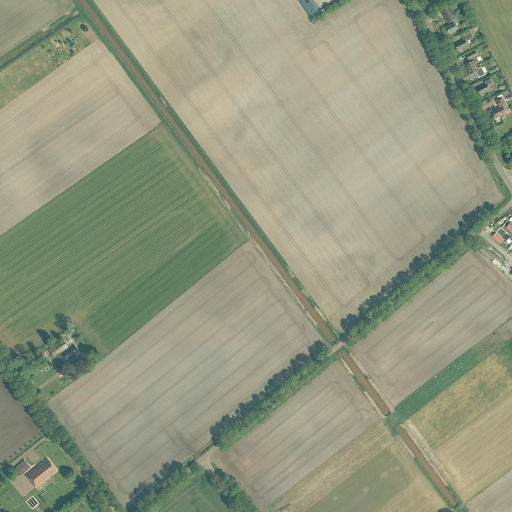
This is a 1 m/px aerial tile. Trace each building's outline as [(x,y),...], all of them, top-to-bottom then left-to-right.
[(299,0),(311,18),(321,12),(312,0),(299,0)] [(449,6),(441,10),(448,23),(449,23),(450,26),(447,28),(450,33),(458,30),(453,20),(456,19),(449,6)] [(471,34),(462,38),(464,41),(455,45),(459,51),(465,48),(465,49),(468,47),(466,42),(473,38),(471,34)] [(472,62),(466,65),(468,70),(476,66),(475,63),(479,61),(476,56),(478,55),(476,51),(466,56),(469,60),(471,59),(472,62)] [(478,74),(478,75),(479,78),(485,75),(481,67),(478,68),(476,66),(468,70),(471,75),(477,72),(478,74)] [(490,78),(484,82),(485,84),(477,88),(480,95),(486,92),(490,91),(487,85),(492,83),(490,78)] [(502,97),(496,100),(499,107),(492,111),(495,119),(507,113),(505,108),(507,107),(502,97)] [(510,224),(507,222),(501,229),(508,235),(509,235),(508,234),(510,231),(511,232),(511,230),(511,224),(510,223),(510,224)] [(504,240),(497,234),(493,238),(501,245),(504,240)] [(63,339),(48,349),(54,357),(65,349),(66,349),(61,353),(66,361),(74,356),(73,356),(79,352),(74,344),(67,349),(67,348),(68,347),(63,339)] [(86,368),(95,362),(92,356),(82,362),(86,368)] [(52,474),(56,470),(47,458),(26,475),(37,488),(50,477),(49,477),(52,474)] [(31,467),(25,460),(14,469),(20,476),(31,467)]
